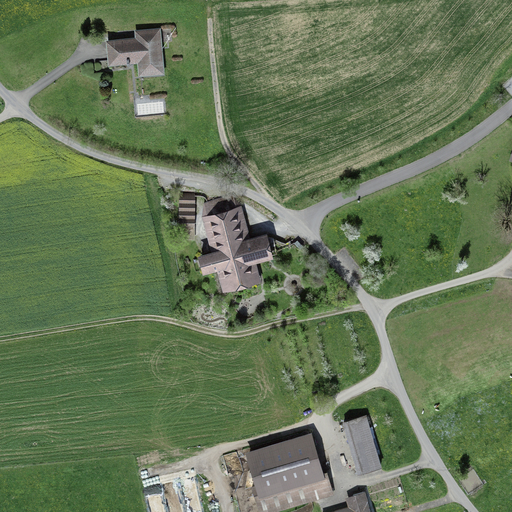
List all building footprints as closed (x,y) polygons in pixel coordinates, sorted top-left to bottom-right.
[(135,38),(107,41),(109,67),(138,64),(139,76),(166,73),(162,29),(134,31),(135,38)] [(195,194),(182,194),(182,227),(195,227),(195,194)] [(250,237),(241,206),(203,217),(212,251),(200,254),(206,273),(218,270),(224,293),(263,281),(257,260),(277,256),(270,232),(250,237)] [(373,414),(347,421),(361,472),(386,465),(373,414)] [(318,430),(246,449),(260,502),(333,482),(318,430)] [(201,511),(200,496),(186,498),(188,510),(183,510),(183,511),(201,511)] [(376,511),(373,503),(343,511),(376,511)]
